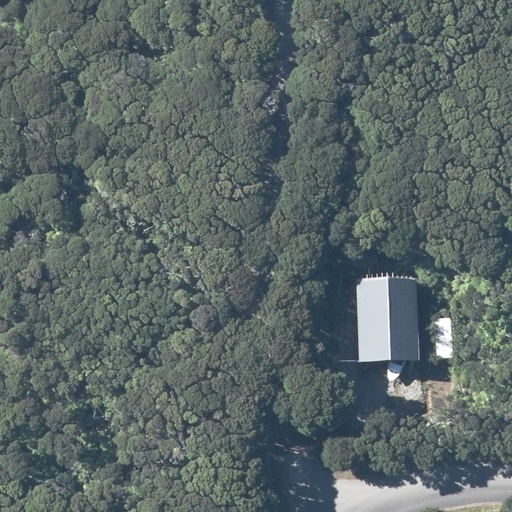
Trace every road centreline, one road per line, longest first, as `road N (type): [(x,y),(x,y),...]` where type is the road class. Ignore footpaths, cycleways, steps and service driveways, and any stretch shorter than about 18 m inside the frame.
road 1 (unclassified): [(274,0),(275,372),(293,511)]
road 2 (unclassified): [(511,482),(413,492),(345,511)]
